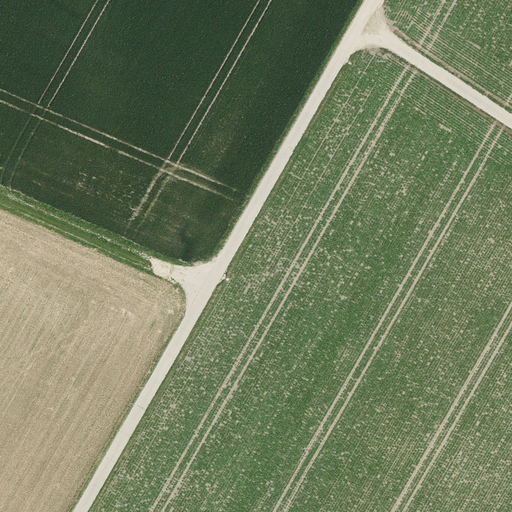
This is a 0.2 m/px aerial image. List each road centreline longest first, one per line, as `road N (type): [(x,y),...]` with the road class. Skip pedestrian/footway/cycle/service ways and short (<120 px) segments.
road 1 (track): [(374,0),(80,511)]
road 2 (track): [(511,121),(361,22)]
